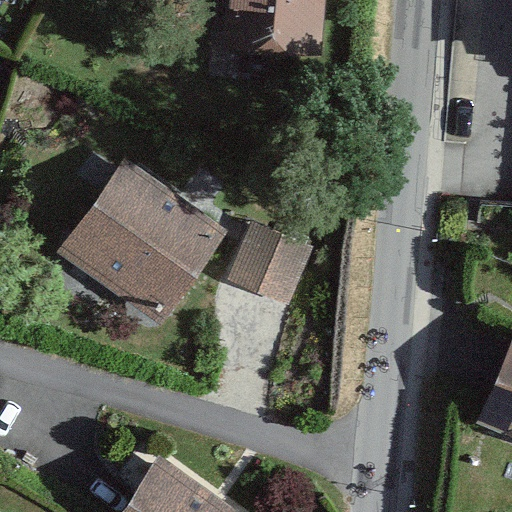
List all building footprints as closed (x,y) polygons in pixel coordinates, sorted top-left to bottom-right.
[(322,0),(227,0),(224,51),(319,56),(322,0)] [(229,231),(125,159),(59,252),(163,325),(229,231)] [(314,247),(252,222),(228,280),(290,306),(314,247)] [(511,344),(480,422),(511,435),(511,344)] [(250,511),(162,455),(125,511),(250,511)]
